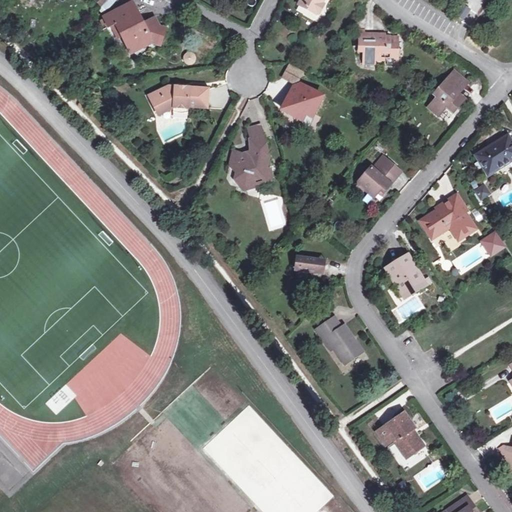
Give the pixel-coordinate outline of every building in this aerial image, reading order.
[(301,0),(298,6),(313,13),(318,5),(321,7),(324,0),(301,0)] [(116,25),(123,37),(131,54),(153,42),(161,45),(165,31),(160,29),(156,21),(145,26),(134,4),(105,19),(108,24),(110,28),(113,26),(116,25)] [(318,5),(313,13),(318,16),(323,8),(321,7),(318,5)] [(116,25),(113,26),(120,39),(123,37),(116,25)] [(364,35),(359,35),(359,49),(363,49),(363,65),(376,65),(376,62),(387,62),(387,66),(397,67),(397,38),(385,37),(385,39),(382,39),(382,36),(364,35)] [(456,97),(458,94),(467,84),(453,73),(439,90),(436,89),(436,93),(434,95),(437,97),(427,108),(438,118),(442,113),(440,112),(444,108),(445,109),(452,115),(458,109),(457,108),(462,103),(456,97)] [(283,112),(303,123),(306,117),(311,120),(322,99),(311,93),(313,91),(298,84),(296,88),(294,88),(290,94),(296,98),(292,104),(286,101),(283,107),(285,108),(283,112)] [(174,108),(188,109),(188,107),(207,108),(208,89),(172,87),(160,92),(162,96),(152,100),(159,116),(174,108)] [(150,97),(152,100),(162,96),(160,92),(150,97)] [(290,94),(286,101),(292,104),(296,98),(290,94)] [(464,100),(458,94),(456,97),(462,103),(464,100)] [(308,126),(311,120),(306,117),(303,123),(308,126)] [(258,143),(266,147),(263,136),(257,138),(258,143)] [(511,139),(510,136),(477,155),(489,175),(511,161),(511,139)] [(270,160),(266,147),(258,143),(257,138),(249,140),(253,158),(249,159),(249,158),(245,159),(244,156),(233,152),(229,166),(237,169),(234,181),(243,184),(247,188),(257,185),(258,188),(264,187),(265,180),(272,181),(272,177),(271,173),(268,172),(270,160)] [(382,156),(371,167),(376,172),(381,166),(396,178),(401,172),(382,156)] [(376,172),(371,167),(370,166),(357,181),(368,190),(366,193),(373,198),(381,189),(384,192),(396,178),(381,166),(376,172)] [(485,189),(477,194),(481,202),(490,197),(485,189)] [(440,213),(439,211),(420,222),(432,240),(441,234),(440,232),(449,227),(450,229),(458,241),(476,230),(465,213),(467,211),(458,196),(441,206),(444,210),(440,213)] [(451,232),(443,236),(451,250),(459,246),(451,232)] [(496,235),(484,243),(492,256),(504,249),(496,235)] [(385,270),(396,287),(402,296),(424,282),(408,256),(385,270)] [(302,271),(311,272),(321,272),(322,272),(323,272),(324,271),(324,270),(325,269),(325,268),(325,267),(325,266),(325,264),(324,263),(323,263),(322,262),(321,261),(320,261),(308,260),(307,260),(306,259),(305,258),(304,258),(303,258),(301,258),(300,258),(299,259),(298,260),(297,261),(296,262),(296,263),(296,264),(296,266),(296,267),(297,268),(297,269),(298,270),(300,270),(301,271),(302,271)] [(298,270),(297,269),(295,271),(301,279),(311,272),(302,271),(301,271),(300,270),(298,270)] [(402,296),(396,287),(392,290),(400,303),(427,286),(424,282),(402,296)] [(316,323),(320,328),(332,320),(328,315),(316,323)] [(335,318),(332,320),(320,328),(317,331),(323,340),(327,337),(334,349),(345,365),(362,353),(345,327),(342,329),(335,318)] [(327,337),(323,340),(330,351),(334,349),(327,337)] [(405,415),(377,433),(387,447),(394,441),(407,460),(425,449),(414,431),(415,430),(405,415)] [(468,497),(452,508),(454,511),(470,511),(468,508),(473,505),(468,497)]
